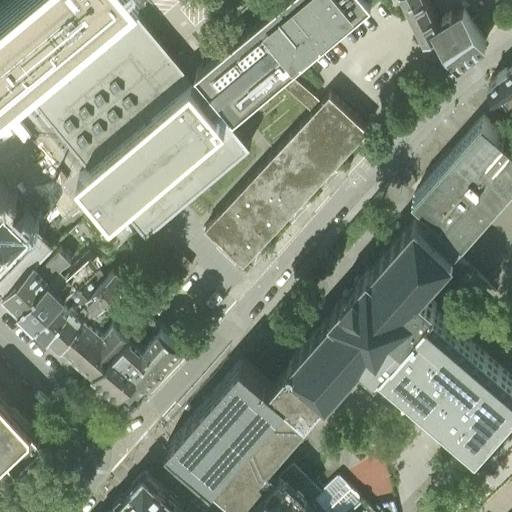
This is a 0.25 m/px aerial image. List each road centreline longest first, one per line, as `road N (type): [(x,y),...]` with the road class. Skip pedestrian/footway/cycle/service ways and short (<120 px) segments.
road 1 (residential): [(112,454),(372,170),(473,77)]
road 2 (residential): [(112,454),(0,341)]
